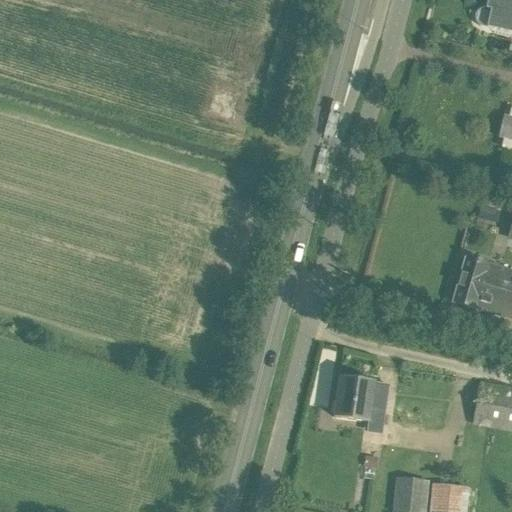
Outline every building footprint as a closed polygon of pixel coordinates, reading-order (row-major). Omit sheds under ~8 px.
[(482,28),(511,34),(511,0),(488,0),(486,9),(481,10),(477,12),(475,16),(475,21),(478,25),(482,28)] [(504,139),(501,148),(511,150),(511,109),(508,119),(504,118),(500,138),(504,139)] [(511,319),(511,272),(489,266),(489,267),(466,260),(454,302),(477,309),(476,309),(511,319)] [(339,378),(333,417),(368,423),(383,425),(387,397),(373,395),(375,383),(339,378)] [(473,424),(511,431),(511,391),(481,386),(473,424)] [(376,459),(365,457),(364,466),(375,468),(376,459)] [(424,511),(427,484),(398,482),(394,511),(424,511)] [(463,511),(466,489),(435,486),(433,511),(463,511)]
